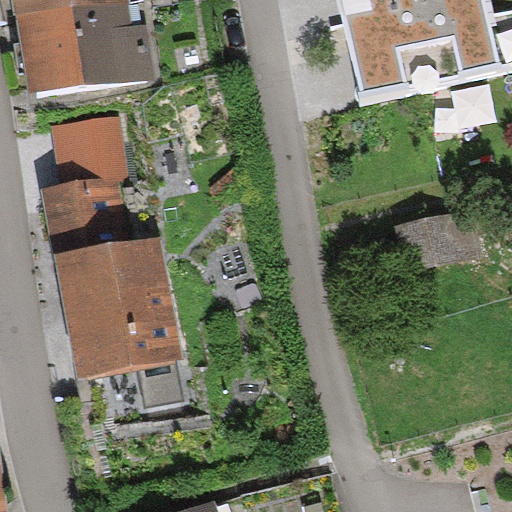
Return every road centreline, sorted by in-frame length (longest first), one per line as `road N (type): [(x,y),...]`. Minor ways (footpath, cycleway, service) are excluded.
road 1 (residential): [(372,511),(284,196),(261,0)]
road 2 (residential): [(0,133),(45,425),(72,511)]
